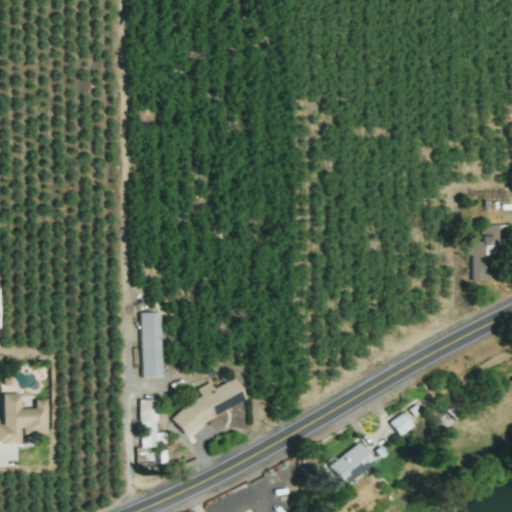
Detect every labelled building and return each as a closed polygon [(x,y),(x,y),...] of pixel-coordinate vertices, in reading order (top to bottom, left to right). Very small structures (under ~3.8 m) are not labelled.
[(469,281),(494,281),(495,226),(477,226),(477,241),(464,241),(464,255),(469,255),(469,281)] [(159,312),(138,313),(140,378),(160,377),(159,312)] [(212,388),(209,382),(195,388),(200,399),(169,413),(178,432),(246,401),(235,378),(212,388)] [(43,399),(32,399),(32,408),(17,408),(17,393),(0,393),(0,442),(18,443),(18,435),(44,435),(43,399)] [(163,445),(163,433),(155,433),(154,399),(137,400),(138,446),(163,445)] [(410,426),(401,412),(386,422),(396,436),(410,426)] [(326,464),(339,485),(371,464),(358,443),(326,464)]
